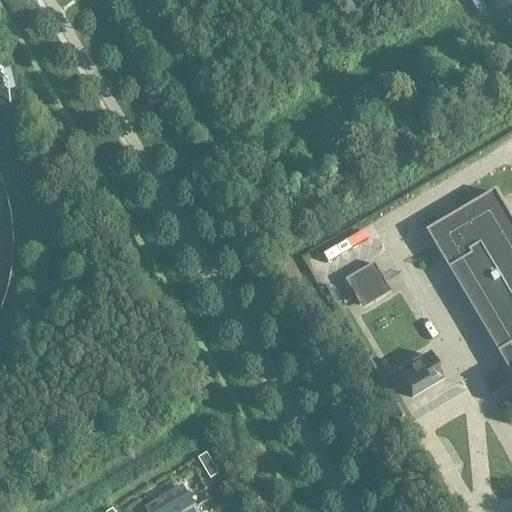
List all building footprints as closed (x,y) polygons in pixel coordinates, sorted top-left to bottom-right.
[(511,219),(499,198),(430,239),(511,376),(511,219)] [(351,287),(365,311),(394,294),(380,270),(351,287)] [(447,383),(434,361),(402,380),(415,402),(447,383)] [(198,460),(202,467),(210,462),(206,455),(198,460)] [(214,469),(210,462),(202,467),(206,474),(214,469)] [(210,481),(218,476),(214,469),(206,474),(210,481)] [(146,510),(146,511),(188,511),(194,509),(182,488),(146,510)]
